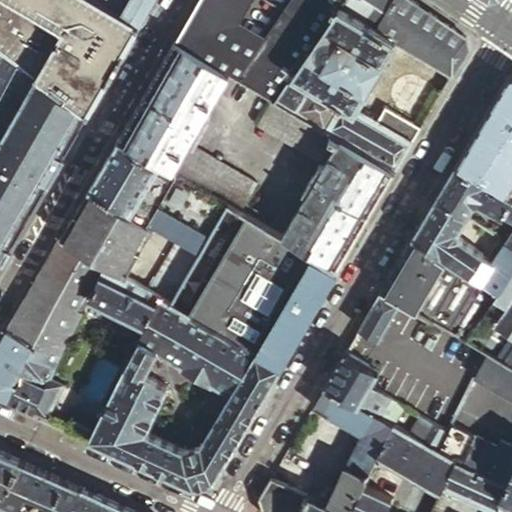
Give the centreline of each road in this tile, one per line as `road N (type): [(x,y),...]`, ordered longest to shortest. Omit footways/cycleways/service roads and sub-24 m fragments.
road 1 (residential): [(222,511),(504,32)]
road 2 (residential): [(0,305),(174,0)]
road 3 (residential): [(199,511),(0,422)]
